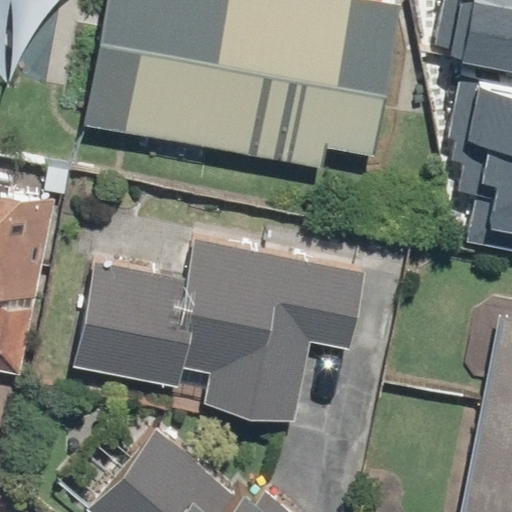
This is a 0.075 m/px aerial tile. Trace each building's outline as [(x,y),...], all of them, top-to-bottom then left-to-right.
[(391,0),(100,0),(79,116),(361,167),(391,0)] [(511,0),(440,0),(429,51),(511,69),(511,0)] [(478,194),(469,242),(511,249),(511,89),(466,81),(451,158),(462,160),(456,190),(478,194)] [(0,367),(11,369),(33,261),(28,260),(36,195),(0,190),(0,367)] [(288,406),(303,333),(339,340),(354,264),(184,232),(176,273),(92,256),(70,360),(288,406)] [(511,511),(511,308),(509,308),(468,511),(511,511)] [(143,425),(84,503),(96,511),(252,511),(254,510),(143,425)]
